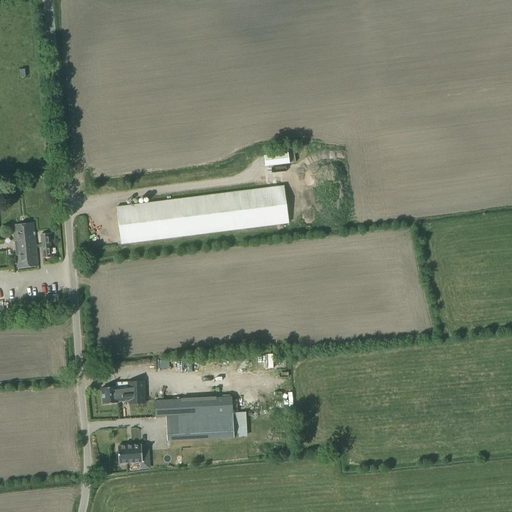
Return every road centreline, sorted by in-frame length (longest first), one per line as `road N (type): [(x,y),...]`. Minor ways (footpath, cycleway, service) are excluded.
road 1 (unclassified): [(75,511),(84,429),(49,0)]
road 2 (unknown): [(79,375),(142,370),(200,378)]
